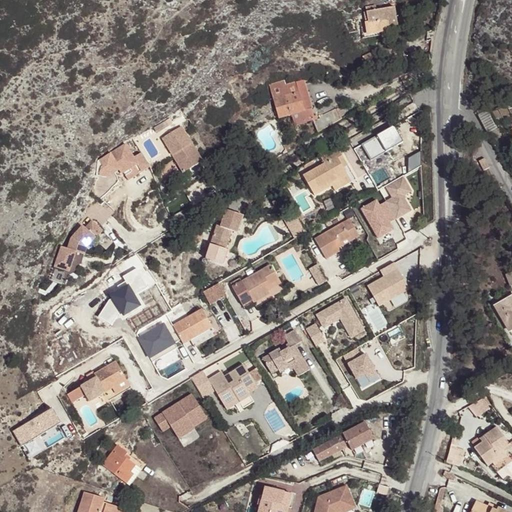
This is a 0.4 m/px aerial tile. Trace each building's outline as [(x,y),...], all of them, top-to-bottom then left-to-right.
[(398,25),(395,8),(377,10),(368,12),(369,22),(365,23),(367,34),(381,32),(391,31),(390,26),(398,25)] [(367,34),(365,23),(361,23),(364,38),(381,36),(381,32),(367,34)] [(363,56),(369,69),(386,61),(380,48),(363,56)] [(305,110),(296,82),(285,85),(284,80),(269,85),(279,118),(291,114),(305,110)] [(312,108),(304,80),(296,82),(305,110),(291,114),(295,126),(307,123),(307,122),(313,120),(317,119),(316,115),(313,116),(311,108),(312,108)] [(341,119),(336,108),(320,116),(321,118),(317,119),(313,120),(318,133),(341,119)] [(364,161),(402,142),(394,126),(355,145),(364,161)] [(183,173),(203,162),(182,127),(162,138),(183,173)] [(125,143),(98,159),(103,167),(97,171),(103,180),(119,170),(125,181),(149,167),(140,151),(132,156),(125,143)] [(343,168),(337,158),(342,155),(337,146),(320,156),(324,163),(303,175),(315,196),(332,186),(331,184),(347,174),(343,168)] [(419,161),(411,147),(402,153),(409,166),(419,161)] [(412,171),(402,153),(391,159),(401,177),(412,171)] [(348,165),(342,155),(337,158),(343,168),(348,165)] [(483,170),(489,167),(484,158),(478,160),(483,170)] [(421,162),(420,160),(419,161),(409,166),(412,171),(421,166),(421,162)] [(351,182),(347,174),(331,184),(332,186),(336,191),(351,182)] [(411,189),(405,176),(397,180),(404,193),(411,189)] [(496,195),(502,192),(498,184),(492,187),(496,195)] [(167,210),(172,220),(191,209),(186,200),(167,210)] [(302,224),(293,209),(282,216),(290,231),(302,224)] [(225,249),(232,231),(238,233),(244,215),(226,210),(223,221),(221,226),(217,225),(206,259),(224,264),(229,250),(225,249)] [(204,223),(202,213),(187,221),(189,230),(204,223)] [(359,236),(349,219),(342,223),(315,239),(326,259),(340,251),(338,248),(337,245),(351,237),(352,240),(359,236)] [(60,246),(53,266),(68,271),(75,251),(83,254),(86,246),(101,229),(91,220),(84,227),(81,225),(71,237),(67,248),(60,246)] [(202,236),(204,223),(189,230),(192,241),(202,236)] [(306,232),(302,224),(290,231),(295,239),(306,232)] [(406,236),(400,226),(394,229),(401,239),(406,236)] [(199,250),(202,236),(192,241),(191,242),(192,251),(199,250)] [(351,237),(337,245),(338,248),(352,240),(351,237)] [(378,270),(381,277),(365,285),(377,307),(409,291),(394,262),(378,270)] [(279,280),(271,265),(233,287),(232,287),(243,306),(252,300),(254,303),(270,294),(268,291),(266,287),(279,280)] [(327,281),(317,265),(310,269),(320,285),(327,281)] [(139,268),(121,276),(129,294),(146,287),(139,268)] [(242,281),(239,278),(230,283),(233,287),(242,281)] [(279,280),(266,287),(268,291),(281,283),(279,280)] [(210,305),(226,296),(219,283),(203,292),(210,305)] [(124,284),(104,293),(109,305),(96,311),(102,324),(135,310),(124,284)] [(511,295),(494,306),(509,332),(511,330),(511,295)] [(348,298),(315,311),(322,328),(340,320),(348,338),(362,332),(348,298)] [(213,328),(202,310),(167,329),(163,331),(168,342),(178,335),(183,345),(191,340),(213,328)] [(168,319),(166,315),(158,321),(163,331),(167,329),(165,326),(168,319)] [(304,329),(314,347),(325,340),(315,323),(304,329)] [(213,328),(191,340),(195,347),(216,335),(213,328)] [(302,357),(295,345),(301,342),(294,330),(284,337),(290,347),(282,352),(280,349),(262,359),(270,372),(277,368),(278,370),(292,362),(300,375),(310,370),(302,357)] [(183,345),(178,335),(168,342),(172,351),(183,345)] [(363,352),(343,363),(353,380),(362,375),(367,385),(378,379),(363,352)] [(131,388),(116,361),(94,374),(93,372),(87,376),(90,381),(81,387),(86,395),(90,402),(99,396),(104,405),(131,388)] [(300,375),(292,362),(288,365),(292,370),(294,369),(298,376),(300,375)] [(250,375),(243,365),(224,377),(221,372),(209,380),(215,390),(224,404),(236,396),(240,402),(250,395),(248,392),(257,386),(250,375)] [(290,367),(288,365),(278,370),(280,373),(290,367)] [(250,375),(257,386),(265,381),(258,370),(250,375)] [(471,378),(477,390),(479,389),(491,382),(485,370),(471,378)] [(190,378),(203,398),(215,390),(209,380),(203,371),(190,378)] [(86,395),(81,387),(67,395),(72,403),(86,395)] [(192,394),(154,418),(163,432),(171,427),(179,439),(195,429),(194,427),(207,419),(192,394)] [(240,402),(236,396),(224,404),(228,410),(240,402)] [(486,409),(491,406),(485,397),(480,400),(486,409)] [(51,407),(11,430),(20,446),(60,422),(51,407)] [(354,452),(376,440),(367,423),(331,443),(337,455),(345,451),(344,449),(341,444),(348,440),(350,445),(354,452)] [(474,447),(488,466),(493,462),(501,456),(499,453),(504,449),(510,445),(496,427),(484,436),(486,438),(482,442),(474,447)] [(482,442),(480,439),(478,437),(471,443),(474,447),(482,442)] [(344,449),(350,445),(348,440),(341,444),(344,449)] [(138,467),(125,457),(128,453),(118,445),(102,465),(126,483),(138,467)] [(501,456),(493,462),(496,466),(510,456),(504,449),(499,453),(501,456)] [(141,469),(138,467),(126,483),(129,485),(141,469)] [(348,486),(327,495),(330,503),(325,507),(318,505),(315,511),(333,511),(333,510),(337,508),(338,510),(355,503),(348,486)] [(292,494),(265,487),(263,497),(260,496),(258,505),(261,505),(258,511),(283,511),(285,506),(288,507),(292,494)] [(127,494),(114,489),(113,493),(126,498),(127,494)] [(121,511),(123,509),(106,504),(105,506),(103,505),(103,503),(104,499),(85,493),(78,511),(121,511)] [(330,503),(327,495),(320,498),(318,505),(325,507),(330,503)] [(476,501),(470,511),(507,511),(498,507),(496,511),(487,506),(476,501)] [(348,511),(357,509),(355,503),(338,510),(337,508),(333,510),(333,511),(348,511)]
